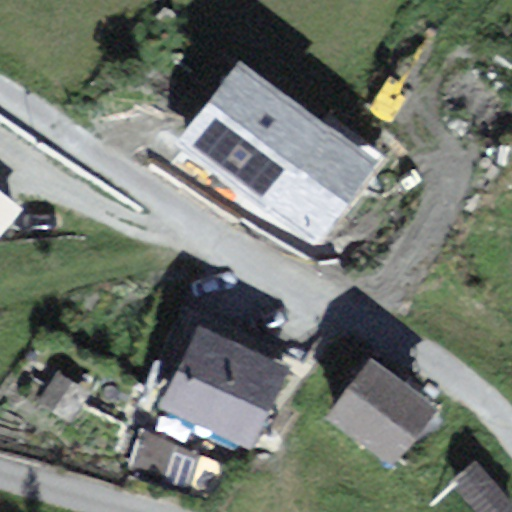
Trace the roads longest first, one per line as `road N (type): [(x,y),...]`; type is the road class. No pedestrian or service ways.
road 1 (unclassified): [(0,88),(316,296),(414,345),(511,440)]
road 2 (track): [(0,472),(138,511)]
